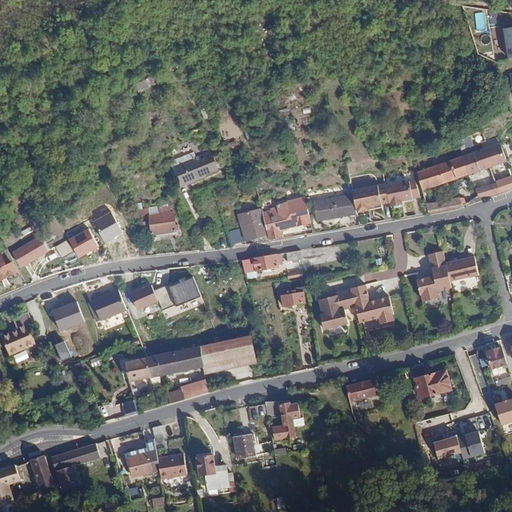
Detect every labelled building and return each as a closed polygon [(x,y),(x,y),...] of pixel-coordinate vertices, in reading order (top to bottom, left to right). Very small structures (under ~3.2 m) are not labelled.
[(156,72),(135,84),(139,91),(160,81),(156,72)] [(279,110),(282,119),(284,118),(286,127),(292,126),(288,109),(279,110)] [(248,139),(258,135),(253,124),(243,128),(248,139)] [(501,143),(499,137),(472,147),(474,152),(501,143)] [(501,143),(474,152),(463,156),(469,175),(508,162),(506,158),(501,143)] [(448,161),(463,156),(459,145),(444,151),(448,161)] [(343,159),(338,147),(329,151),(334,163),(343,159)] [(176,167),(196,158),(194,153),(171,163),(173,168),(176,167)] [(438,186),(469,175),(463,156),(448,161),(424,170),(420,171),(417,172),(422,191),(438,186)] [(204,177),(196,158),(176,167),(180,175),(179,176),(183,186),(204,177)] [(414,177),(384,183),(389,202),(389,203),(390,203),(391,207),(402,204),(401,201),(421,196),(414,177)] [(506,191),(511,188),(511,177),(500,182),(476,190),(479,197),(492,196),(506,191)] [(353,196),(357,213),(369,210),(368,206),(371,206),(372,209),(382,207),(381,204),(389,202),(384,183),(384,181),(351,188),(353,196)] [(55,190),(51,186),(40,193),(43,198),(55,190)] [(443,203),(438,186),(422,191),(426,205),(443,203)] [(206,215),(211,212),(212,212),(207,201),(215,198),(212,190),(198,195),(206,215)] [(316,220),(357,214),(357,213),(353,196),(314,202),(316,220)] [(158,206),(159,214),(170,213),(169,207),(168,206),(166,197),(158,200),(159,206),(158,206)] [(270,241),(283,239),(282,231),(285,230),(284,225),(310,219),(304,198),(277,204),(278,209),(263,213),(264,218),(268,235),(270,241)] [(464,198),(443,203),(426,205),(428,213),(457,208),(466,205),(464,198)] [(158,206),(149,207),(150,216),(159,214),(158,206)] [(140,208),(140,209),(142,222),(150,221),(150,224),(152,234),(178,230),(178,224),(175,225),(173,212),(170,213),(159,214),(150,216),(149,207),(140,208)] [(254,239),(268,235),(264,218),(262,218),(259,208),(238,215),(244,234),(251,232),(254,239)] [(290,227),(310,222),(310,219),(284,225),(285,230),(286,230),(290,227)] [(240,229),(228,232),(231,245),(243,242),(240,229)] [(246,241),(254,239),(251,232),(244,234),(246,241)] [(47,251),(39,237),(14,253),(21,266),(47,251)] [(67,240),(55,247),(62,258),(74,251),(67,240)] [(12,262),(14,261),(7,250),(0,253),(0,280),(17,272),(12,262)] [(302,259),(301,251),(286,253),(288,261),(302,259)] [(448,270),(444,251),(430,255),(435,277),(415,282),(419,297),(420,296),(422,304),(439,299),(438,292),(452,289),(448,270)] [(281,258),(280,254),(241,260),(244,272),(278,266),(277,260),(281,258)] [(479,276),(475,257),(447,264),(451,282),(479,276)] [(179,282),(155,292),(158,300),(162,310),(175,305),(176,306),(201,296),(193,277),(185,280),(184,277),(178,279),(179,282)] [(154,289),(155,292),(179,282),(178,279),(154,289)] [(152,285),(131,293),(137,309),(158,300),(155,292),(154,289),(152,285)] [(356,307),(360,323),(379,318),(381,324),(394,320),(393,314),(394,314),(389,296),(370,301),(366,285),(351,288),(351,289),(356,307)] [(304,293),(306,292),(305,287),(295,288),(294,290),(282,292),(283,295),(282,296),(283,307),(295,305),(305,303),(304,293)] [(345,309),(356,307),(351,289),(330,294),(330,297),(319,300),(323,314),(320,315),(324,329),(348,323),(345,309)] [(101,320),(127,310),(119,290),(93,300),(101,320)] [(96,322),(101,320),(93,300),(88,302),(96,322)] [(53,311),(60,331),(85,321),(77,301),(69,305),(70,306),(62,309),(61,308),(53,311)] [(18,329),(28,325),(33,323),(29,312),(14,318),(18,329)] [(36,344),(28,325),(18,329),(2,337),(10,355),(36,344)] [(148,335),(142,338),(144,344),(150,342),(148,335)] [(200,347),(204,366),(255,353),(251,335),(200,347)] [(482,344),(467,348),(472,361),(486,357),(482,344)] [(508,364),(503,346),(488,351),(492,368),(508,364)] [(170,353),(147,358),(151,377),(160,375),(204,366),(200,347),(170,353)] [(151,377),(147,358),(125,363),(130,381),(151,377)] [(46,369),(31,374),(34,384),(49,379),(46,369)] [(441,391),(451,388),(447,369),(437,372),(441,391)] [(421,396),(441,391),(437,372),(417,377),(421,396)] [(160,375),(151,377),(154,388),(162,386),(160,375)] [(496,380),(498,387),(511,383),(511,376),(511,375),(496,380)] [(351,399),(382,391),(378,377),(348,384),(349,386),(351,399)] [(183,388),(186,400),(187,400),(209,394),(207,381),(183,388)] [(154,391),(160,407),(186,400),(183,388),(169,393),(167,384),(162,386),(154,388),(154,391)] [(507,402),(506,390),(485,392),(486,404),(507,402)] [(135,400),(139,413),(160,407),(154,391),(140,395),(134,397),(135,400)] [(372,397),(360,400),(361,407),(373,404),(372,397)] [(503,427),(511,423),(511,398),(495,404),(503,427)] [(122,404),(126,417),(139,413),(135,400),(122,404)] [(281,402),(265,402),(270,426),(273,426),(275,440),(296,437),(295,426),(305,425),(304,418),(301,418),(299,404),(291,405),(290,402),(290,401),(281,402)] [(99,408),(103,416),(114,412),(110,403),(99,408)] [(161,426),(153,428),(155,438),(157,449),(166,448),(161,426)] [(462,434),(458,435),(462,449),(464,456),(484,451),(479,430),(465,433),(465,434),(462,435),(462,434)] [(450,436),(434,440),(438,455),(462,449),(458,435),(457,433),(449,434),(450,436)] [(243,434),(235,435),(239,458),(256,456),(251,435),(243,436),(243,434)] [(157,449),(155,438),(145,441),(147,448),(124,453),(126,459),(129,458),(133,477),(161,470),(159,458),(157,449)] [(96,443),(52,456),(63,490),(81,484),(74,465),(101,458),(96,443)] [(286,448),(274,449),(276,456),(288,454),(286,448)] [(159,458),(161,470),(162,479),(188,475),(184,454),(159,458)] [(229,484),(228,474),(227,464),(215,466),(214,454),(197,457),(200,476),(202,476),(203,488),(208,488),(208,490),(229,487),(229,484)] [(45,455),(31,459),(42,490),(55,485),(46,457),(45,455)] [(19,464),(16,465),(21,479),(24,477),(19,464)] [(0,470),(0,506),(15,502),(9,485),(21,481),(21,479),(16,465),(0,470)] [(139,488),(129,488),(130,499),(139,498),(139,488)] [(154,508),(167,507),(165,497),(153,499),(154,508)]
